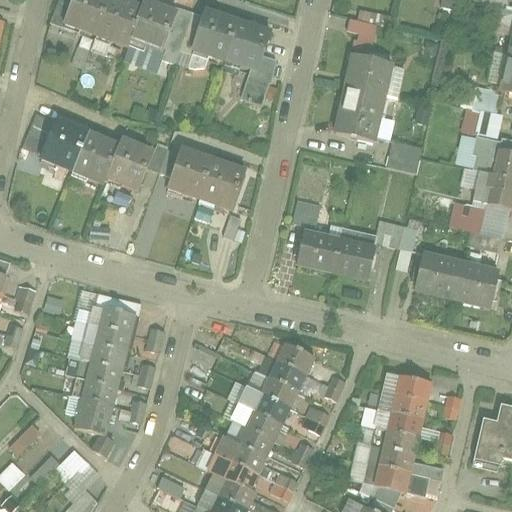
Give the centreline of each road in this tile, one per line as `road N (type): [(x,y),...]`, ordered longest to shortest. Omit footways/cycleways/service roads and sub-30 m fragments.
road 1 (residential): [(250,306),(315,0)]
road 2 (residential): [(191,292),(159,434),(127,495)]
road 3 (residential): [(369,333),(293,511)]
road 4 (residential): [(36,0),(0,165)]
road 5 (residential): [(14,384),(127,495)]
road 6 (residential): [(447,496),(472,352)]
road 7 (residential): [(191,292),(53,249)]
road 8 (residential): [(14,384),(53,249)]
road 9 (residential): [(369,333),(250,306)]
